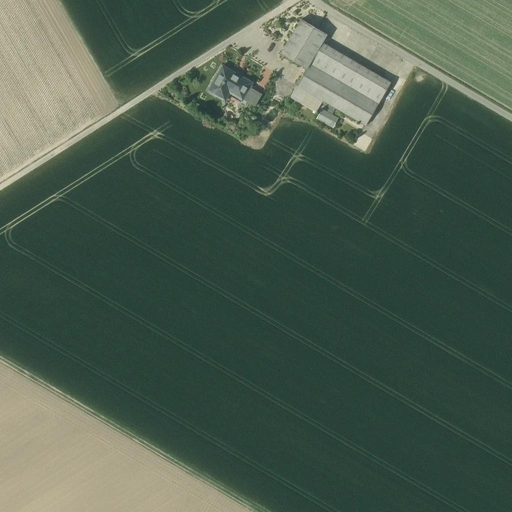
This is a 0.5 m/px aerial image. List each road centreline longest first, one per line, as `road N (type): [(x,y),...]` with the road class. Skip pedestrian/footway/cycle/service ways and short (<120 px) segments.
road 1 (unclassified): [(0,186),(294,0)]
road 2 (track): [(255,511),(0,360)]
road 3 (track): [(306,0),(511,121)]
